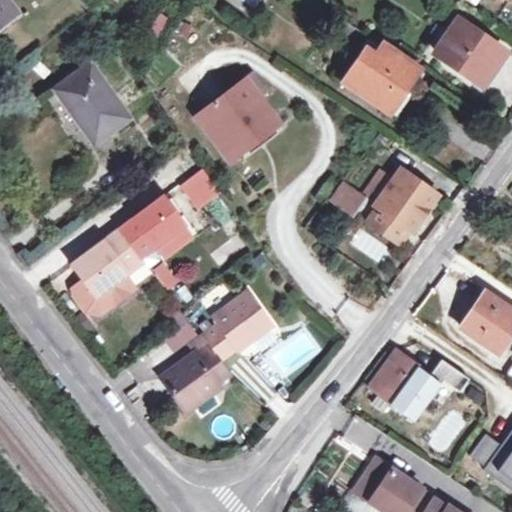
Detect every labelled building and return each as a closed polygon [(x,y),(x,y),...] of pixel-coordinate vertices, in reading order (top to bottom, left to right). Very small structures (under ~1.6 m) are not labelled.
[(0,0),(0,25),(16,14),(5,0),(0,0)] [(353,42),(361,31),(346,21),(338,32),(353,42)] [(437,53),(479,82),(490,66),(494,69),(505,53),(459,21),(437,53)] [(344,83),(390,113),(403,93),(410,97),(425,74),(382,45),(374,56),(367,50),(344,83)] [(483,85),(494,69),(490,66),(479,82),(483,85)] [(98,142),(128,121),(89,67),(59,88),(98,142)] [(252,79),(246,84),(258,101),(264,96),(252,79)] [(195,120),(210,141),(216,136),(225,137),(239,156),(248,149),(278,128),(258,101),(246,84),(229,95),(200,116),(195,120)] [(197,112),(200,116),(229,95),(226,91),(197,112)] [(397,117),(410,97),(403,93),(390,113),(397,117)] [(216,136),(210,141),(227,165),(239,156),(225,137),(216,136)] [(152,169),(162,161),(155,151),(145,159),(152,169)] [(376,210),(412,234),(437,196),(399,171),(391,182),(380,175),(364,197),(375,205),(373,208),(376,210)] [(191,206),(214,189),(202,174),(180,190),(191,206)] [(354,214),(364,200),(342,186),(333,199),(354,214)] [(71,267),(81,281),(93,298),(96,297),(105,309),(134,288),(124,276),(142,263),(139,259),(155,247),(181,228),(183,226),(163,199),(71,267)] [(495,232),(504,239),(511,227),(511,207),(500,199),(489,215),(494,218),(492,221),(499,226),(495,232)] [(412,234),(376,210),(367,224),(403,248),(412,234)] [(181,228),(155,247),(161,255),(187,236),(181,228)] [(166,291),(174,285),(160,266),(152,272),(166,291)] [(93,298),(81,281),(66,292),(82,314),(97,315),(105,309),(96,297),(93,298)] [(217,389),(214,384),(227,374),(218,363),(233,351),(235,354),(270,328),(246,294),(211,320),(215,326),(200,337),(210,351),(196,359),(193,355),(160,378),(184,413),(217,389)] [(506,331),(511,322),(511,311),(485,294),(462,328),(499,353),(511,335),(506,331)] [(427,402),(440,385),(429,377),(396,351),(369,386),(378,393),(390,403),(413,420),(427,402)] [(441,361),(431,373),(458,394),(467,381),(441,361)] [(431,373),(429,377),(440,385),(427,402),(442,414),(458,394),(431,373)] [(378,393),(372,401),(384,410),(390,403),(378,393)] [(511,433),(502,446),(486,435),(471,456),(487,467),(486,470),(511,489),(511,433)] [(355,493),(383,511),(454,511),(448,507),(446,510),(419,491),(420,490),(375,459),(354,493),(355,493)] [(346,506),(355,511),(383,511),(355,493),(346,506)]
